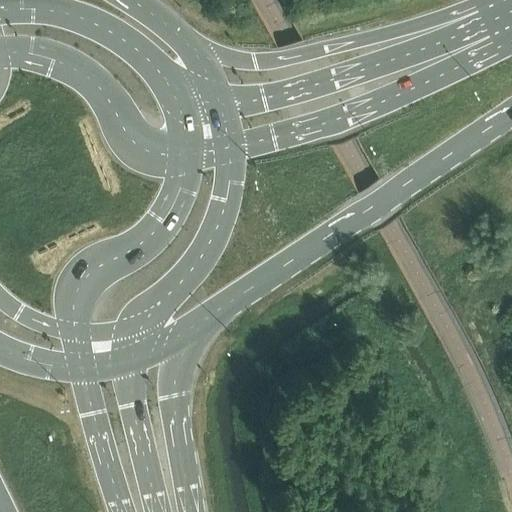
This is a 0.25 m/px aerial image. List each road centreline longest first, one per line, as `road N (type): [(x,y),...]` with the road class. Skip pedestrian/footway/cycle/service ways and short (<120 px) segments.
road 1 (primary): [(206,318),(511,113)]
road 2 (primary): [(482,25),(254,62),(196,54)]
road 3 (primary): [(482,25),(416,88),(326,124),(229,148)]
road 4 (primary): [(482,25),(293,92),(220,104)]
road 5 (primary): [(187,155),(141,148),(101,89),(74,69),(2,53)]
road 6 (primary): [(75,332),(73,305),(83,280),(161,225),(187,155)]
road 7 (primary): [(139,325),(210,242),(230,182),(229,148)]
road 8 (primary): [(192,511),(172,396),(182,357),(206,318)]
road 9 (primary): [(166,81),(135,49),(80,17),(0,11)]
road 10 (primary): [(159,511),(132,406),(132,359)]
road 11 (primary): [(121,511),(81,368)]
